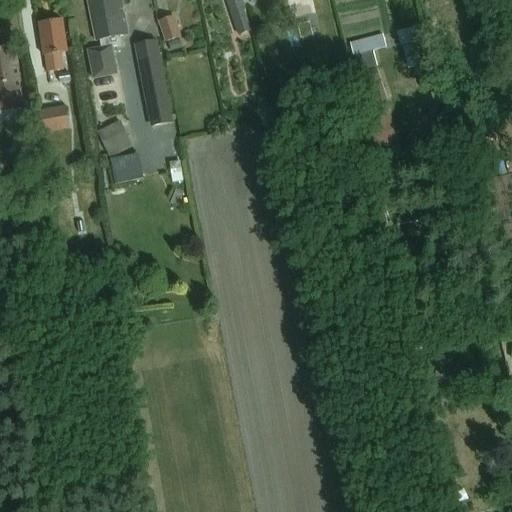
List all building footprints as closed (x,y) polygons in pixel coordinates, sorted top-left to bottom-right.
[(120,0),(87,0),(96,44),(100,43),(101,51),(88,53),(93,81),(117,77),(112,50),(119,48),(117,39),(128,37),(120,0)] [(240,0),(224,0),(231,17),(245,13),(240,0)] [(166,45),(180,40),(173,19),(159,24),(166,45)] [(61,56),(67,55),(62,22),(39,26),(44,58),(45,58),(47,75),(63,72),(61,56)] [(297,27),(301,40),(312,37),(314,43),(321,42),(318,32),(311,34),(309,24),(297,27)] [(352,58),(391,48),(387,35),(349,45),(352,58)] [(156,44),(135,48),(146,105),(155,103),(160,127),(172,125),(156,44)] [(24,109),(15,49),(0,51),(0,126),(26,122),(24,109)] [(377,69),(373,54),(353,60),(357,74),(377,69)] [(386,103),(377,73),(357,79),(367,109),(386,103)] [(66,110),(39,114),(42,136),(70,132),(66,110)] [(119,126),(96,136),(107,160),(130,150),(119,126)] [(109,162),(115,187),(143,180),(138,156),(109,162)] [(78,238),(71,196),(61,198),(68,240),(78,238)]
